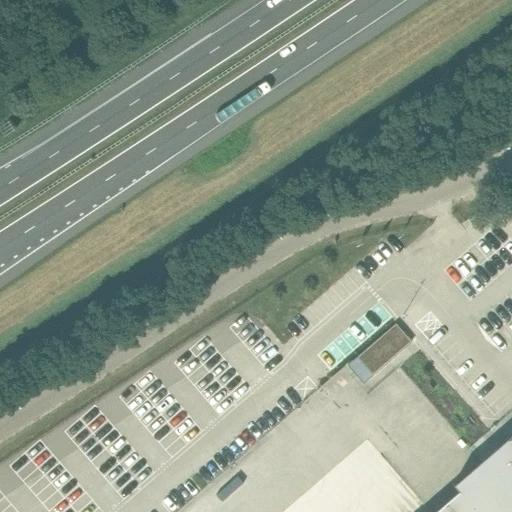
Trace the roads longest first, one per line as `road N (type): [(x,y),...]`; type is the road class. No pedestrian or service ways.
road 1 (unclassified): [(0,426),(302,234),(351,213),(445,191),(511,158)]
road 2 (motorway): [(0,245),(373,0)]
road 3 (motorway): [(285,0),(0,188)]
